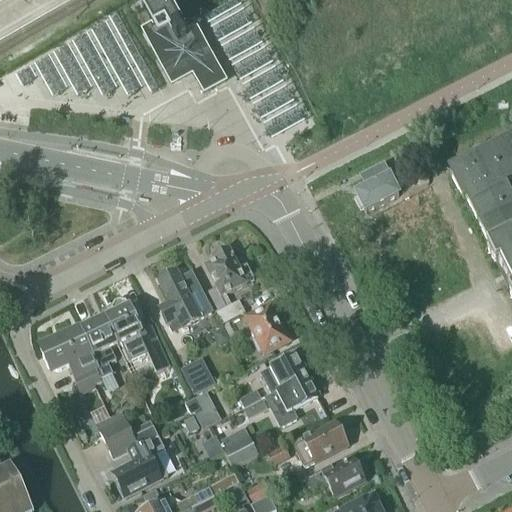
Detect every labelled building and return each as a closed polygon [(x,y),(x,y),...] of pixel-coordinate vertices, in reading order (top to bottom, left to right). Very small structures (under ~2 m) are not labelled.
[(130,0),(149,33),(164,24),(170,34),(180,28),(165,0),(130,0)] [(149,33),(142,36),(154,59),(170,87),(191,75),(202,96),(225,84),(197,33),(186,40),(185,40),(176,45),(170,34),(164,24),(151,31),(149,33)] [(511,148),(511,146),(452,177),(490,249),(488,251),(491,261),(496,268),(497,269),(499,268),(503,275),(506,275),(507,274),(511,283),(510,284),(509,286),(511,294),(509,295),(510,296),(511,302),(511,208),(503,192),(511,187),(511,148)] [(364,217),(398,199),(383,169),(361,180),(366,191),(354,198),(356,202),(354,203),(360,214),(362,213),(364,217)] [(215,317),(230,309),(225,299),(246,288),(246,287),(253,283),(246,269),(238,273),(228,252),(224,255),(222,254),(216,257),(215,259),(211,261),(214,265),(204,270),(215,291),(205,297),(215,317)] [(213,317),(192,277),(179,284),(176,277),(158,287),(169,308),(158,313),(167,330),(176,326),(180,334),(213,317)] [(108,314),(102,317),(103,321),(117,351),(120,349),(129,367),(147,359),(151,369),(155,378),(170,371),(150,330),(149,330),(139,335),(128,310),(127,311),(125,305),(124,305),(118,305),(114,307),(110,312),(107,313),(108,314)] [(235,342),(227,325),(244,316),(239,305),(231,309),(230,309),(215,317),(221,326),(220,327),(230,344),(235,342)] [(269,311),(243,324),(253,343),(250,344),(257,358),(260,357),(261,359),(287,346),(281,334),(282,333),(282,332),(282,331),(282,330),(282,329),(282,328),(282,327),(281,327),(281,326),(280,325),(280,324),(279,324),(279,323),(278,323),(277,323),(277,322),(276,322),(275,322),(269,311)] [(110,354),(117,351),(103,321),(78,332),(80,336),(79,336),(98,374),(95,375),(100,384),(115,377),(110,367),(115,365),(110,354)] [(89,378),(95,375),(98,374),(79,336),(59,345),(55,344),(45,349),(41,361),(46,371),(58,375),(68,371),(77,389),(91,382),(89,378)] [(297,358),(261,376),(272,398),(273,400),(308,381),(303,370),(307,368),(302,359),(298,360),(297,358)] [(201,363),(179,374),(193,400),(214,389),(201,363)] [(272,398),(264,402),(280,431),(295,423),(292,416),(319,402),(318,399),(322,397),(317,388),(313,390),(308,381),(273,400),(272,398)] [(256,395),(238,404),(243,413),(261,404),(256,395)] [(206,397),(202,399),(194,403),(200,415),(194,419),(202,434),(220,425),(206,397)] [(243,413),(243,414),(247,423),(266,413),(261,404),(243,413)] [(192,422),(183,427),(189,438),(197,433),(192,422)] [(138,452),(132,439),(131,440),(123,423),(98,435),(112,463),(127,455),(128,457),(138,452)] [(343,439),(339,438),(335,429),(318,437),(317,436),(292,448),(304,472),(312,468),(314,470),(347,453),(344,448),(346,445),(343,439)] [(151,430),(132,439),(138,452),(157,442),(151,430)] [(247,439),(222,452),(222,453),(221,454),(231,473),(257,460),(247,439)] [(158,442),(157,442),(138,452),(128,457),(132,466),(111,477),(117,489),(115,490),(121,501),(123,500),(124,503),(167,481),(155,457),(163,453),(158,442)] [(273,470),(289,461),(283,450),(267,459),(273,470)] [(327,491),(333,503),(364,486),(352,464),(331,475),(330,473),(300,489),(307,502),(327,491)] [(0,511),(30,511),(9,468),(1,472),(0,469),(0,511)] [(238,488),(233,479),(208,492),(213,502),(238,488)] [(147,511),(193,511),(206,505),(213,502),(208,492),(169,511),(167,511),(164,505),(160,507),(159,503),(154,494),(142,501),(147,510),(147,511)] [(251,511),(274,511),(268,499),(250,509),(251,511)] [(378,511),(372,500),(349,511),(378,511)] [(206,505),(193,511),(216,511),(218,511),(213,502),(206,505)]
